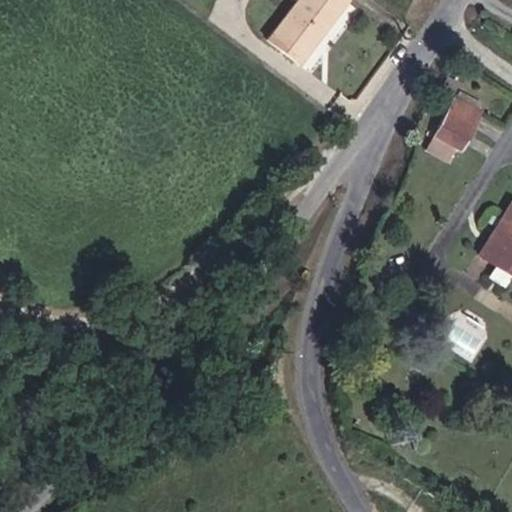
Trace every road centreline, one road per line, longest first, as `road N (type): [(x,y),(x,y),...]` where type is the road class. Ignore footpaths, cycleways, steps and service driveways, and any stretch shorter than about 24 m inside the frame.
road 1 (unclassified): [(365,150),(25,511)]
road 2 (unclassified): [(364,511),(328,451),(310,348),(365,150)]
road 3 (unclassified): [(365,150),(455,0)]
